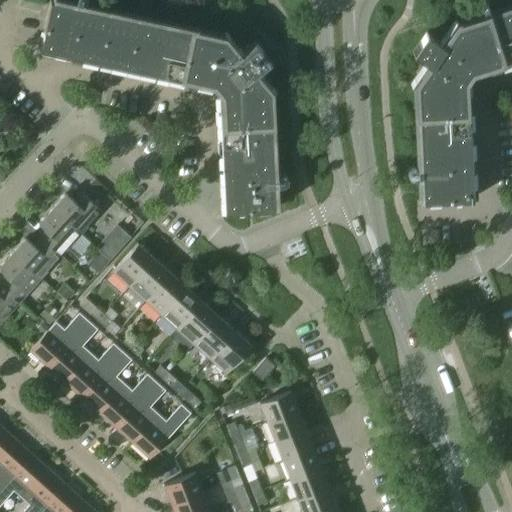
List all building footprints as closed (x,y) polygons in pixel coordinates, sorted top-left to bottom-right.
[(75,50),(85,6),(59,0),(51,0),(42,42),(75,50)] [(105,56),(114,12),(85,6),(75,50),(105,56)] [(511,55),(511,8),(486,17),(499,60),(511,55)] [(134,63),(144,18),(114,12),(105,56),(134,63)] [(499,60),(486,17),(458,25),(471,68),(499,60)] [(162,69),(171,24),(144,18),(134,63),(162,69)] [(190,75),(200,31),(171,24),(162,69),(190,75)] [(471,68),(458,25),(446,44),(428,31),(421,41),(468,74),(471,68)] [(216,80),(225,36),(200,31),(190,75),(216,80)] [(220,86),(264,49),(256,39),(240,53),(225,36),(216,80),(220,86)] [(468,74),(421,41),(414,51),(432,64),(419,82),(464,79),(468,74)] [(272,58),(264,49),(220,86),(225,91),(225,92),(270,89),(255,72),(272,58)] [(465,105),(464,79),(419,82),(420,107),(465,105)] [(271,125),(270,89),(225,92),(226,127),(271,125)] [(466,135),(465,105),(420,107),(421,137),(466,135)] [(273,156),(271,125),(226,127),(228,158),(273,156)] [(468,169),(466,135),(421,137),(423,171),(468,169)] [(274,183),(273,156),(228,158),(229,185),(274,183)] [(469,198),(468,169),(423,171),(424,200),(469,198)] [(275,208),(274,183),(229,185),(230,210),(275,208)] [(81,233),(102,210),(81,191),(74,199),(66,193),(53,207),(81,233)] [(61,255),(81,233),(53,207),(39,223),(47,229),(40,236),(61,255)] [(92,254),(106,266),(134,235),(121,223),(92,254)] [(41,277),(61,255),(40,236),(34,244),(26,237),(13,252),(41,277)] [(129,286),(155,257),(138,242),(112,270),(129,286)] [(21,300),(41,277),(13,252),(0,266),(0,267),(7,274),(0,281),(21,300)] [(145,300),(171,272),(155,257),(129,286),(145,300)] [(161,314),(187,286),(171,272),(145,300),(161,314)] [(21,300),(0,281),(0,322),(0,323),(21,300)] [(177,329),(203,301),(187,286),(161,314),(177,329)] [(193,343),(219,315),(203,301),(177,329),(193,343)] [(42,316),(50,323),(59,313),(51,306),(42,316)] [(98,320),(104,314),(96,307),(91,313),(98,320)] [(47,366),(89,320),(79,311),(64,328),(56,321),(30,350),(47,366)] [(112,320),(104,314),(98,320),(106,327),(112,320)] [(209,358),(235,330),(219,315),(193,343),(209,358)] [(64,381),(91,352),(83,345),(98,328),(89,320),(47,366),(64,381)] [(252,345),(235,330),(209,358),(226,373),(252,345)] [(129,336),(123,342),(130,349),(136,342),(129,336)] [(81,396),(123,350),(113,342),(98,359),(91,352),(64,381),(81,396)] [(144,349),(136,342),(130,349),(138,356),(144,349)] [(98,411),(124,382),(117,375),(132,359),(123,350),(81,396),(98,411)] [(445,354),(451,370),(457,368),(451,352),(445,354)] [(275,365),(266,357),(253,371),(262,379),(275,365)] [(162,378),(168,371),(161,365),(155,371),(162,378)] [(176,378),(168,371),(162,378),(170,385),(176,378)] [(115,427),(156,381),(147,372),(132,389),(124,382),(98,411),(115,427)] [(132,442),(158,413),(151,406),(166,389),(156,381),(115,427),(132,442)] [(260,402),(268,422),(299,409),(291,390),(260,402)] [(201,401),(193,394),(187,400),(195,407),(201,401)] [(150,458),(191,412),(181,403),(166,420),(158,413),(132,442),(150,458)] [(306,428),(299,409),(268,422),(275,440),(306,428)] [(235,421),(226,424),(231,436),(239,433),(235,421)] [(0,452),(14,437),(0,424),(0,452)] [(314,447),(306,428),(275,440),(284,461),(314,447)] [(0,486),(31,453),(14,437),(0,452),(0,486)] [(247,452),(242,440),(234,444),(239,455),(247,452)] [(321,466),(314,447),(284,461),(290,478),(321,466)] [(251,464),(247,452),(239,455),(243,467),(251,464)] [(22,497),(48,468),(31,453),(0,486),(0,505),(14,490),(22,497)] [(329,486),(321,466),(290,478),(298,498),(329,486)] [(38,511),(65,483),(48,468),(22,497),(29,504),(22,511),(38,511)] [(242,479),(237,468),(229,471),(233,483),(242,479)] [(195,471),(164,483),(172,503),(203,491),(195,471)] [(262,490),(257,478),(249,482),(254,493),(262,490)] [(69,511),(82,498),(65,483),(38,511),(69,511)] [(248,495),(243,484),(235,487),(240,499),(248,495)] [(319,511),(337,505),(329,486),(298,498),(303,511),(319,511)] [(266,502),(262,490),(254,493),(258,505),(266,502)] [(205,511),(210,510),(203,491),(172,503),(175,511),(205,511)] [(252,507),(248,495),(240,499),(244,510),(252,507)] [(96,511),(82,498),(69,511),(96,511)]
